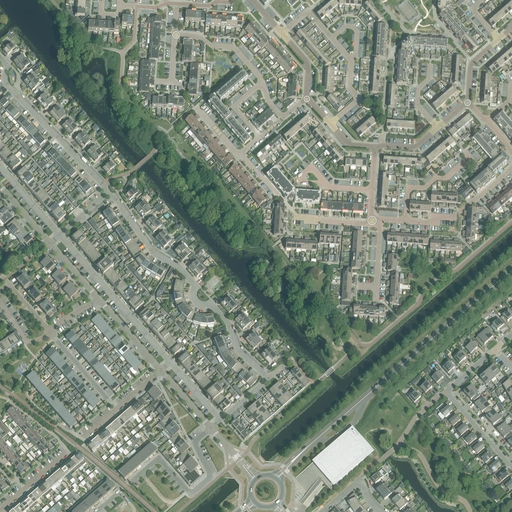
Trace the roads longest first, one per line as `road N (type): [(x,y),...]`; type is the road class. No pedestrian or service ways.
road 1 (residential): [(267,379),(109,192)]
road 2 (residential): [(109,192),(7,86),(0,57)]
road 3 (secondary): [(383,380),(511,269)]
road 4 (residential): [(169,363),(58,235)]
road 5 (residential): [(379,224),(452,218),(511,167)]
road 6 (residential): [(282,118),(236,49),(173,35)]
road 7 (secondary): [(383,380),(271,475)]
road 8 (secondary): [(279,481),(383,380)]
